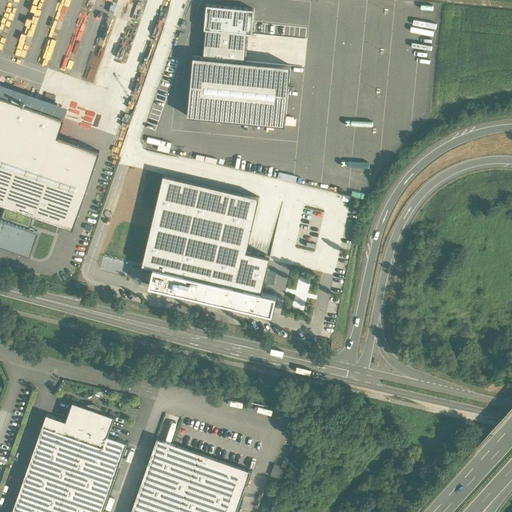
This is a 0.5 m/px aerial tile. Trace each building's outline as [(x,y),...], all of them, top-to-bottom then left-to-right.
[(203,29),(206,29),(248,33),(252,33),(254,10),(207,4),(203,29)] [(203,57),(245,61),(248,33),(206,29),(203,57)] [(194,56),(188,116),(285,126),(291,66),(245,61),(203,57),(194,56)] [(0,203),(6,206),(34,216),(73,229),(100,151),(58,137),(64,118),(16,102),(19,93),(0,86),(0,203)] [(164,175),(142,264),(153,267),(148,286),(272,315),(277,296),(261,293),(270,257),(247,251),(260,198),(164,175)] [(34,216),(6,206),(2,219),(30,229),(34,216)] [(38,231),(30,229),(2,219),(0,218),(0,245),(30,256),(38,231)] [(88,404),(87,407),(84,406),(81,404),(81,405),(76,403),(72,401),(71,405),(72,405),(70,410),(68,414),(67,419),(66,419),(66,421),(108,436),(108,434),(110,429),(112,424),(111,424),(113,419),(114,416),(111,415),(106,414),(106,413),(102,412),(100,411),(101,408),(99,407),(97,405),(93,404),(90,404),(88,404)] [(66,421),(46,414),(11,511),(102,511),(127,442),(108,436),(66,421)] [(157,438),(130,511),(235,511),(250,471),(157,438)] [(285,468),(274,464),(272,470),(283,474),(285,468)] [(283,474),(272,470),(270,476),(281,480),(283,474)]
